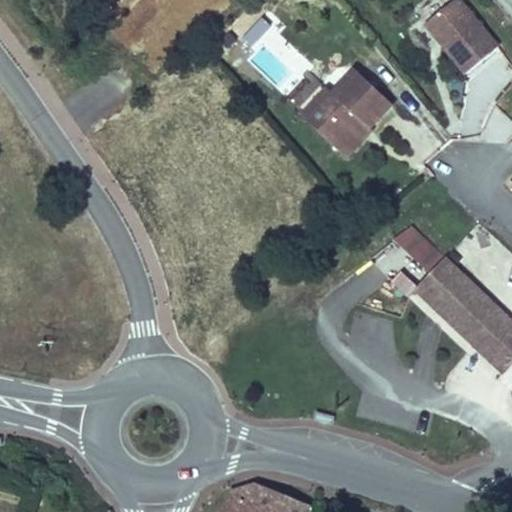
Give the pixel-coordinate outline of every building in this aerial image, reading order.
[(464,74),(497,46),(457,0),(451,0),(422,25),(464,74)] [(273,46),(259,60),(287,87),(301,73),(273,46)] [(364,129),(387,104),(350,70),(302,122),(335,152),(360,125),(364,129)] [(335,152),(341,158),(366,131),(364,129),(360,125),(335,152)] [(503,372),(511,362),(511,322),(443,259),(415,289),(503,372)] [(396,275),(390,288),(409,297),(416,284),(396,275)] [(218,511),(305,511),(309,504),(253,482),(229,489),(218,511)]
